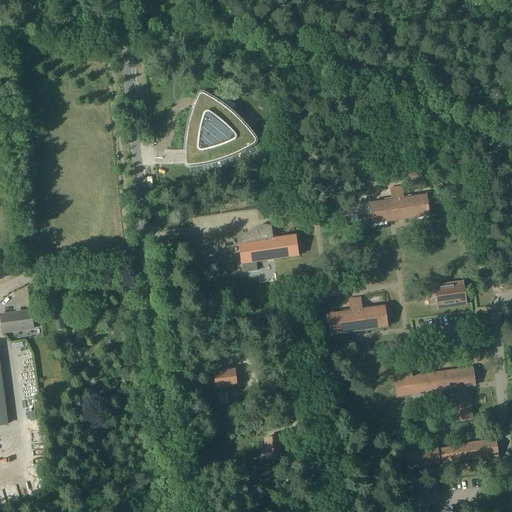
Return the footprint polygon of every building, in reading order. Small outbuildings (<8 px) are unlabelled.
[(255,140),(255,138),(251,134),(246,127),(238,119),(233,114),(226,108),(216,101),(206,95),(204,94),(202,94),(200,94),(199,95),(197,99),(193,109),(190,120),(188,126),(187,132),(186,138),(186,145),(185,150),(185,163),(186,164),(187,165),(189,166),(191,166),(198,165),(212,163),(218,161),(226,158),(235,154),(243,150),(254,144),(255,143),(255,142),(256,141),(255,140)] [(390,188),(392,200),(370,203),(373,224),(429,215),(426,195),(404,198),(402,187),(390,188)] [(260,229),(262,240),(239,243),(242,264),(299,256),(296,234),(274,238),(272,227),(260,229)] [(463,282),(434,286),(437,309),(466,304),(463,282)] [(349,300),(351,311),(328,315),(331,335),(388,327),(385,306),(362,309),(360,298),(349,300)] [(31,310),(1,314),(3,333),(34,328),(31,310)] [(0,425),(8,424),(0,362),(0,425)] [(221,372),(220,362),(213,363),(216,387),(238,384),(236,370),(221,372)] [(449,399),(451,415),(455,414),(456,421),(473,419),(469,396),(467,396),(466,391),(463,392),(463,387),(475,385),(472,368),(412,377),(411,372),(395,375),(398,396),(458,388),(458,393),(456,393),(456,398),(449,399)] [(282,449),(281,437),(265,438),(267,459),(283,457),(292,455),(291,448),(282,449)] [(438,450),(438,448),(406,453),(408,467),(439,463),(440,466),(455,464),(455,462),(479,458),(479,462),(498,460),(496,440),(452,446),(452,448),(438,450)]
